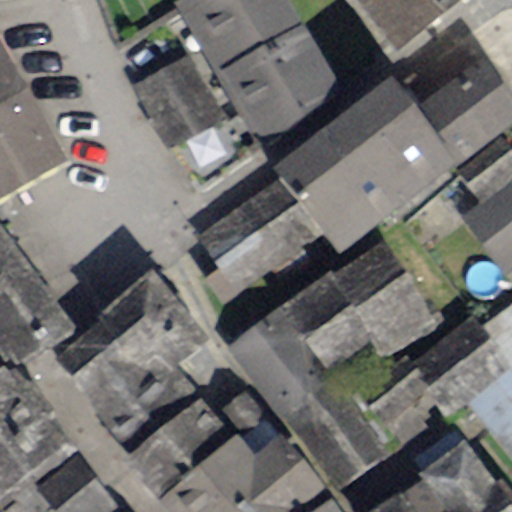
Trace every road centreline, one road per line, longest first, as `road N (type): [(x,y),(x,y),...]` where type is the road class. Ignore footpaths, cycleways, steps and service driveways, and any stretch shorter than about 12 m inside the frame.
road 1 (unclassified): [(190,224),(473,0)]
road 2 (unclassified): [(78,0),(190,224)]
road 3 (unclassified): [(146,511),(34,363),(81,329)]
road 4 (unclassified): [(190,224),(81,329)]
